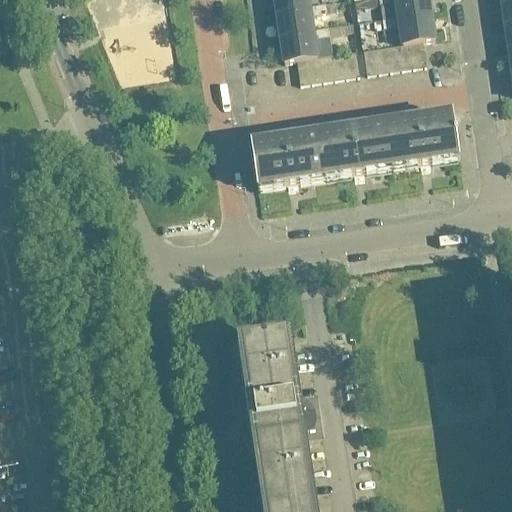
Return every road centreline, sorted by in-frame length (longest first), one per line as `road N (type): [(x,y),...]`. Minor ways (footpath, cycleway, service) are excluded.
road 1 (residential): [(44,511),(0,216)]
road 2 (residential): [(343,511),(300,246)]
road 3 (residential): [(239,255),(200,0)]
road 4 (residential): [(168,511),(151,268)]
road 5 (residential): [(499,216),(466,0)]
road 6 (residential): [(499,216),(300,246)]
road 7 (residential): [(151,268),(90,127)]
road 8 (residential): [(90,127),(37,0)]
